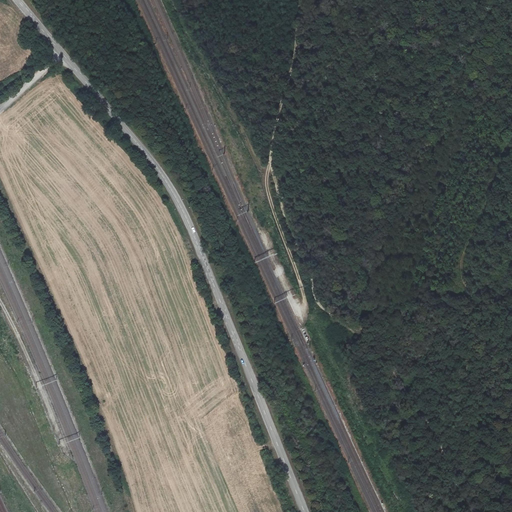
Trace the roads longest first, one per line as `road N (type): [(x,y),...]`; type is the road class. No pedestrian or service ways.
road 1 (tertiary): [(304,511),(173,193),(17,0)]
road 2 (track): [(464,511),(413,400),(358,334),(323,312),(297,244),(271,158),(296,0)]
road 3 (track): [(511,132),(462,258),(463,278),(511,381)]
road 4 (track): [(0,300),(66,452)]
road 5 (track): [(302,313),(305,299),(267,186),(271,158)]
